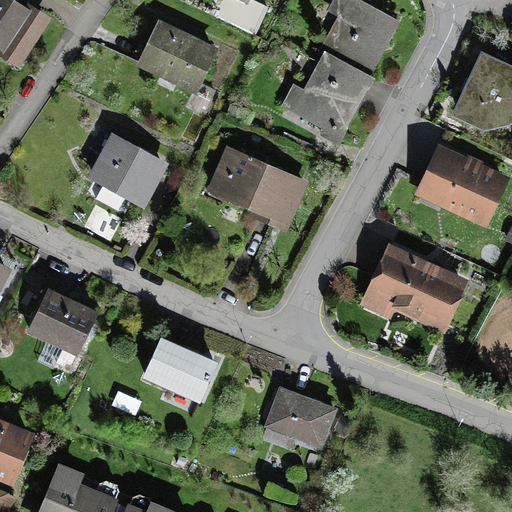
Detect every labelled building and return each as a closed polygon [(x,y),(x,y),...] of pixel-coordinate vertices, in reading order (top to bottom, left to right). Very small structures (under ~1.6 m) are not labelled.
[(2,52),(16,62),(44,19),(30,9),(27,15),(4,0),(0,0),(0,43),(6,47),(2,52)] [(255,33),(267,7),(252,0),(224,0),(217,15),(255,33)] [(354,0),(349,0),(321,53),(325,55),(366,77),(396,22),(354,0)] [(181,76),(178,81),(194,89),(213,50),(195,42),(198,36),(180,28),(178,33),(160,25),(141,63),(161,73),(164,68),(181,76)] [(366,77),(325,55),(296,110),(340,135),(370,80),(366,77)] [(484,59),(459,113),(482,122),(494,122),(506,120),(511,116),(511,66),(503,63),(501,67),(484,59)] [(114,138),(93,176),(142,202),(162,165),(114,138)] [(442,149),(425,186),(444,195),(441,201),(484,221),(503,180),(466,163),(468,161),(442,149)] [(230,150),(222,170),(228,173),(220,193),(257,209),(255,214),(275,223),(282,208),(290,211),(303,182),(230,150)] [(389,248),(376,276),(379,278),(372,294),(440,326),(461,282),(389,248)] [(48,292),(30,329),(52,340),(55,336),(65,342),(64,346),(77,352),(95,314),(48,292)] [(215,364),(161,340),(145,375),(166,384),(169,378),(202,393),(215,364)] [(334,409),(281,389),(267,425),(320,445),(334,409)] [(0,474),(10,479),(28,436),(0,424),(0,474)] [(42,511),(110,511),(119,492),(60,468),(42,511)] [(0,511),(7,511),(14,497),(0,490),(0,511)] [(166,511),(131,497),(125,511),(166,511)]
